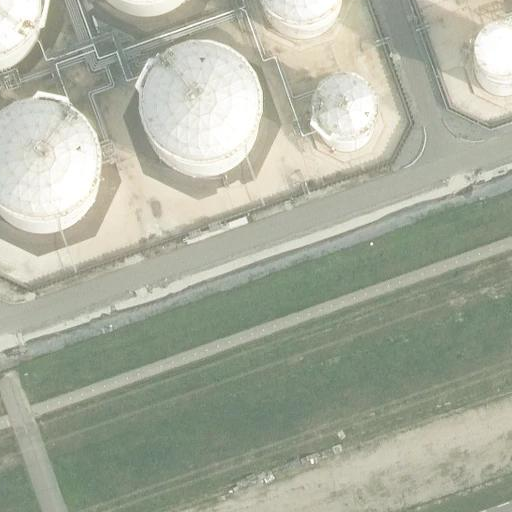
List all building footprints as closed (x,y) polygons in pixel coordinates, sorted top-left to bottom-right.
[(0,0),(0,80),(9,78),(20,71),(30,63),(38,52),(43,40),(46,27),(46,14),(43,1),(42,0),(0,0)] [(133,25),(146,26),(159,26),(172,22),(184,15),(194,7),(198,0),(97,0),(101,5),(111,14),(121,20),(133,25)] [(290,47),(299,48),(309,47),(319,44),(328,40),(335,33),(341,25),(345,16),(347,6),(347,0),(254,0),(255,6),(256,15),(260,24),(266,32),(273,38),(281,43),(290,47)] [(495,108),(502,109),(510,108),(511,107),(511,35),(503,34),(496,35),(488,37),(482,41),(476,46),(471,52),(468,59),(466,67),(466,75),(468,82),(471,89),(475,96),(481,101),(487,105),(495,108)] [(188,182),(201,183),(214,183),(227,179),(238,173),(248,164),(256,153),(262,141),(264,128),(264,115),(261,102),(256,90),(248,80),(239,72),(228,66),(215,62),(203,61),(190,62),(178,66),(167,72),(158,80),(150,91),(145,102),(142,115),(142,127),(144,140),(149,152),(156,162),(165,171),(176,177),(188,182)] [(343,165),(351,166),(359,166),(366,164),(373,160),(379,155),(384,148),(387,141),(389,133),(389,125),(387,117),(384,110),(379,104),(374,99),(367,95),(360,93),(352,92),(344,93),(337,95),(330,99),(324,104),(320,110),(316,117),(315,125),(315,132),(316,140),(319,147),(323,153),(329,159),(336,163),(343,165)] [(29,239),(42,241),(55,240),(68,236),(79,230),(89,221),(97,211),(103,199),(105,186),(105,173),(102,160),(97,148),(89,138),(80,129),(69,123),(57,119),(44,118),(31,119),(19,123),(8,129),(0,136),(0,222),(6,228),(17,235),(29,239)]
